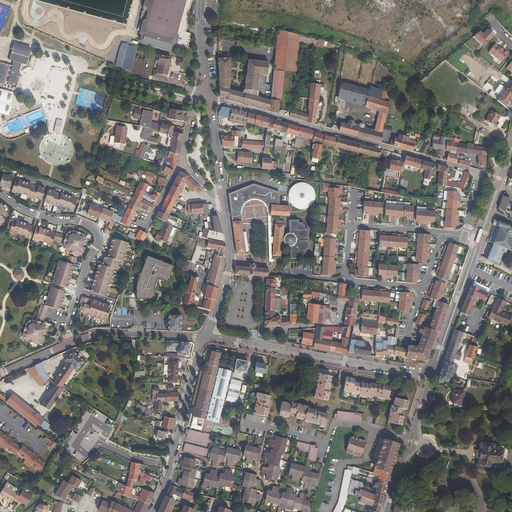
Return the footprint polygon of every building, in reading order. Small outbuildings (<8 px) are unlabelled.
[(190,39),(189,38),(190,34),(184,32),(189,16),(187,16),(191,0),(144,0),(143,6),(145,7),(145,9),(146,11),(144,19),(141,20),(138,32),(139,37),(169,44),(169,47),(184,51),(186,51),(186,50),(186,49),(187,48),(187,47),(187,46),(188,44),(189,42),(188,41),(190,39)] [(295,70),(296,41),(297,34),(277,28),(277,32),(276,46),(273,67),(295,70)] [(314,46),(316,39),(297,34),(296,41),(314,46)] [(119,47),(112,67),(118,69),(126,45),(127,45),(121,43),(119,47)] [(20,63),(26,65),(31,49),(14,44),(9,60),(13,62),(12,66),(0,63),(0,64),(0,83),(4,85),(5,82),(14,84),(20,63)] [(501,62),(507,54),(498,47),(495,44),(488,52),(501,62)] [(155,64),(158,65),(157,71),(156,74),(163,75),(167,76),(170,58),(157,55),(155,64)] [(230,57),(219,58),(219,78),(228,78),(231,78),(230,69),(226,69),(226,67),(230,67),(230,57)] [(254,73),(246,72),(246,75),(245,75),(245,82),(246,82),(246,85),(249,85),(248,86),(256,88),(258,73),(265,74),(266,61),(248,59),(247,69),(254,70),(254,73)] [(283,73),(273,70),(270,99),(279,101),(281,101),(283,73)] [(220,96),(229,98),(231,89),(229,89),(228,78),(219,78),(220,96)] [(368,96),(369,90),(340,82),(337,99),(365,107),(368,96)] [(311,83),(309,100),(316,101),(318,90),(321,90),(322,86),(311,83)] [(368,96),(389,103),(391,93),(370,87),(369,90),(368,96)] [(14,92),(0,88),(0,100),(11,103),(14,92)] [(243,101),(245,92),(243,92),(231,89),(229,98),(228,100),(242,104),(243,101)] [(252,94),(245,92),(243,101),(249,103),(250,102),(252,94)] [(270,105),(270,99),(255,95),(257,108),(262,110),(264,110),(264,109),(262,109),(264,103),(270,105)] [(380,142),(389,103),(368,96),(365,107),(379,112),(375,130),(364,127),(362,134),(362,137),(380,142)] [(279,101),(270,99),(270,105),(269,112),(277,114),(278,112),(279,101)] [(308,106),(307,114),(307,120),(307,122),(314,124),(316,101),(309,100),(308,106)] [(222,107),(218,114),(218,116),(230,118),(246,122),(248,113),(222,107)] [(145,127),(150,128),(156,129),(160,130),(161,125),(151,123),(153,113),(136,109),(134,118),(141,120),(140,126),(145,127)] [(170,109),(170,110),(169,115),(168,118),(181,121),(182,112),(170,109)] [(303,113),(290,109),(290,117),(302,121),(303,113)] [(496,123),(500,116),(490,111),(485,122),(496,128),(498,124),(496,123)] [(268,128),(270,119),(248,113),(246,122),(268,128)] [(281,131),(283,123),(274,120),(272,129),(281,131)] [(347,125),(341,123),(339,131),(356,136),(357,133),(359,126),(359,125),(354,124),(354,123),(354,122),(353,121),(352,120),(351,120),(350,120),(349,121),(347,125)] [(169,137),(172,137),(174,128),(174,126),(162,124),(161,125),(160,130),(156,129),(155,132),(159,133),(159,131),(163,132),(163,134),(169,135),(169,137)] [(287,133),(292,134),(295,126),(288,124),(286,133),(287,133)] [(114,143),(124,145),(128,128),(117,126),(114,143)] [(300,128),(295,126),(292,134),(298,136),(300,128)] [(140,139),(145,141),(146,139),(150,128),(145,127),(140,139)] [(149,140),(152,131),(155,132),(156,129),(150,128),(146,139),(149,140)] [(183,130),(174,128),(172,137),(182,139),(183,130)] [(481,129),(479,134),(487,137),(489,132),(481,129)] [(222,143),(222,147),(229,147),(233,147),(234,137),(240,137),(241,131),(232,131),(231,137),(221,136),(222,143)] [(407,131),(406,137),(404,149),(418,153),(423,140),(421,139),(420,139),(418,138),(416,138),(415,141),(409,139),(410,133),(409,133),(409,132),(407,131)] [(323,145),(325,136),(315,132),(312,142),(322,145),(323,145)] [(436,155),(440,156),(442,150),(445,138),(437,136),(438,133),(435,133),(432,147),(439,149),(439,150),(438,150),(436,155)] [(391,140),(389,145),(404,149),(406,137),(400,135),(399,138),(395,137),(394,141),(391,140)] [(330,146),(335,147),(337,138),(325,136),(323,145),(330,146)] [(182,139),(172,137),(169,137),(167,146),(171,148),(170,152),(179,154),(182,139)] [(377,157),(379,149),(337,138),(335,147),(356,152),(355,155),(358,156),(359,153),(377,157)] [(457,160),(456,152),(457,143),(458,139),(456,139),(452,138),(451,139),(445,138),(442,150),(449,151),(446,161),(457,163),(457,160)] [(276,139),(276,140),(275,146),(274,149),(273,155),(279,156),(280,156),(282,142),(281,141),(276,139)] [(429,143),(426,142),(423,140),(418,153),(425,155),(429,143)] [(456,152),(466,153),(467,145),(457,143),(456,152)] [(473,154),(478,155),(479,147),(473,146),(473,145),(468,143),(467,145),(466,153),(473,154)] [(312,158),(319,160),(322,147),(316,145),(312,158)] [(486,156),(487,148),(479,147),(478,155),(486,156)] [(250,163),(251,153),(238,152),(237,162),(250,163)] [(289,157),(286,157),(285,163),(291,164),(294,152),(290,152),(289,157)] [(478,165),(485,167),(486,165),(486,156),(478,155),(478,165)] [(420,172),(420,174),(425,175),(426,170),(421,169),(423,161),(406,156),(404,164),(418,168),(417,171),(420,172)] [(177,164),(178,160),(168,157),(167,159),(166,166),(174,170),(177,164)] [(263,158),(262,169),(275,170),(277,162),(272,161),(272,159),(268,158),(263,158)] [(431,172),(433,164),(423,161),(421,169),(426,170),(431,172)] [(165,167),(164,169),(159,167),(159,170),(170,176),(173,171),(165,167)] [(143,172),(139,170),(137,174),(139,175),(137,181),(140,182),(141,179),(144,180),(144,181),(151,183),(153,178),(154,178),(155,177),(156,176),(154,175),(154,174),(143,171),(143,172)] [(447,173),(439,171),(437,185),(453,188),(453,184),(450,183),(449,184),(445,184),(447,173)] [(174,181),(184,184),(185,182),(188,176),(179,172),(174,181)] [(467,180),(468,176),(469,174),(464,172),(462,180),(459,189),(463,190),(466,180),(467,180)] [(2,184),(6,186),(5,187),(9,188),(12,176),(9,175),(8,176),(2,174),(0,180),(0,186),(2,187),(2,184)] [(188,176),(185,182),(192,190),(194,188),(197,185),(188,176)] [(157,182),(164,185),(167,180),(159,177),(157,182)] [(15,192),(20,193),(24,182),(21,181),(21,183),(17,182),(18,181),(14,179),(10,192),(14,193),(15,192)] [(184,184),(174,181),(172,185),(181,190),(184,184)] [(27,197),(30,198),(34,186),(31,184),(30,186),(27,185),(28,183),(24,182),(20,193),(27,195),(27,197)] [(140,182),(137,188),(152,196),(153,194),(149,192),(149,193),(147,192),(145,191),(147,186),(140,182)] [(289,199),(291,204),(293,206),(296,208),(301,209),(304,209),(307,208),(310,206),(312,204),(314,201),(314,198),(314,193),(313,190),(312,188),(310,186),(307,184),(304,183),(299,183),(294,186),(290,190),(289,193),(289,196),(289,199)] [(167,195),(176,199),(181,190),(172,185),(167,195)] [(262,199),(267,189),(254,185),(251,185),(245,187),(249,197),(251,197),(252,197),(254,197),(255,197),(257,197),(259,198),(261,198),(262,199)] [(329,198),(330,198),(339,199),(340,197),(342,197),(343,191),(341,191),(341,187),(332,185),(332,188),(330,188),(329,198)] [(37,188),(37,187),(34,186),(30,198),(33,199),(34,198),(41,200),(44,188),(41,187),(40,189),(37,188)] [(232,221),(240,221),(238,214),(238,212),(238,210),(240,205),(242,202),(243,201),(244,200),(245,199),(247,199),(248,198),(249,197),(245,187),(228,194),(229,198),(232,221)] [(153,194),(152,196),(137,188),(135,192),(134,194),(142,198),(143,196),(152,201),(152,200),(155,202),(160,194),(155,191),(153,194)] [(53,205),(57,193),(54,192),(53,193),(50,192),(51,190),(48,189),(44,201),(50,203),(50,204),(53,205)] [(262,199),(263,200),(265,201),(266,203),(267,204),(268,206),(269,207),(269,209),(270,211),(270,213),(270,214),(288,216),(288,207),(278,206),(278,202),(278,193),(267,189),(262,199)] [(443,200),(447,201),(460,202),(460,198),(459,198),(459,195),(458,195),(458,192),(444,191),(443,200)] [(57,205),(64,207),(67,195),(64,194),(63,196),(60,196),(60,194),(57,193),(53,205),(57,206),(57,205)] [(134,195),(132,199),(144,205),(150,207),(151,208),(153,205),(142,199),(142,198),(134,194),(134,195)] [(70,199),(70,196),(67,195),(64,207),(69,209),(69,211),(72,212),(76,199),(73,198),(73,200),(70,199)] [(172,209),(176,200),(176,199),(167,195),(164,201),(165,201),(168,203),(166,207),(171,210),(173,211),(174,210),(172,209)] [(509,198),(503,196),(498,208),(504,212),(509,198)] [(341,199),(339,199),(330,198),(330,207),(342,208),(343,203),(341,202),(341,199)] [(125,203),(129,204),(138,208),(138,207),(142,209),(144,205),(132,199),(130,202),(126,201),(125,203)] [(447,201),(446,210),(457,211),(457,207),(458,207),(458,205),(460,205),(460,202),(447,201)] [(367,216),(373,216),(374,203),(365,202),(364,213),(367,213),(367,216)] [(383,204),(374,203),(373,216),(377,217),(377,215),(379,216),(379,214),(382,215),(383,204)] [(199,213),(203,213),(203,204),(202,204),(188,204),(188,214),(197,214),(197,213),(199,213)] [(87,214),(98,219),(102,210),(90,205),(87,214)] [(391,218),(391,219),(394,219),(395,206),(387,205),(386,216),(389,216),(388,217),(391,218)] [(163,206),(159,211),(165,214),(168,215),(170,212),(171,210),(166,207),(163,206)] [(401,217),(404,217),(405,207),(395,206),(394,219),(398,219),(398,218),(401,219),(401,217)] [(342,215),(342,208),(330,207),(329,216),(339,217),(339,215),(342,215)] [(413,221),(414,208),(405,207),(404,217),(407,218),(407,219),(409,219),(409,220),(413,221)] [(456,213),(457,211),(446,210),(445,219),(458,220),(458,216),(457,216),(457,214),(456,213)] [(162,221),(165,214),(159,211),(155,217),(162,221)] [(421,224),(425,225),(426,211),(417,211),(416,221),(419,222),(419,223),(421,223),(421,224)] [(431,222),(434,223),(435,218),(435,212),(426,211),(425,225),(431,225),(431,222)] [(209,230),(222,234),(218,216),(210,216),(210,222),(207,222),(209,230)] [(339,220),(339,217),(329,216),(328,225),(341,227),(341,223),(340,223),(340,221),(339,220)] [(114,221),(129,227),(132,220),(124,217),(122,219),(116,217),(115,219),(114,221)] [(458,220),(445,219),(444,228),(455,229),(455,225),(456,225),(457,223),(458,223),(458,220)] [(18,234),(22,222),(19,222),(19,224),(16,223),(16,221),(12,220),(8,233),(12,234),(13,232),(18,234)] [(285,244),(286,245),(289,247),(290,259),(299,259),(299,257),(301,257),(303,256),(304,255),(305,253),(305,250),(308,250),(307,241),(305,240),(305,239),(307,238),(307,229),(304,229),(304,227),(303,225),(302,223),(301,223),(298,223),(297,220),(288,221),(288,226),(289,233),(287,234),(284,237),(283,237),(282,241),(284,241),(284,243),(285,244)] [(490,242),(507,249),(511,251),(511,226),(509,226),(509,225),(494,220),(493,225),(496,226),(490,242)] [(240,221),(232,221),(237,254),(249,252),(246,237),(243,237),(243,233),(241,221),(240,221)] [(25,223),(22,222),(18,234),(25,236),(24,238),(28,239),(32,227),(28,225),(28,227),(25,226),(25,223)] [(175,228),(164,223),(160,233),(157,232),(155,238),(166,242),(169,235),(172,236),(175,228)] [(281,257),(282,241),(283,237),(284,225),(275,224),(272,256),(281,257)] [(340,231),(341,227),(328,225),(327,235),(337,236),(338,233),(339,233),(339,231),(340,231)] [(36,240),(41,242),(45,230),(42,229),(41,231),(38,230),(39,229),(36,228),(32,240),(35,241),(36,240)] [(51,246),(52,240),(54,234),(51,233),(51,234),(48,233),(48,231),(45,230),(41,242),(48,244),(47,245),(51,246)] [(140,230),(136,239),(142,241),(143,241),(144,238),(147,234),(140,230)] [(222,234),(209,230),(208,230),(207,237),(223,241),(223,235),(222,234)] [(74,241),(82,244),(85,245),(87,240),(84,235),(72,231),(66,234),(62,246),(65,251),(78,255),(83,252),(85,248),(81,247),(73,244),(74,241)] [(357,236),(357,240),(370,241),(371,232),(360,232),(360,234),(359,234),(359,236),(357,236)] [(62,235),(55,233),(54,234),(52,240),(60,243),(62,235)] [(384,234),(380,234),(379,242),(379,247),(388,248),(389,237),(386,237),(386,236),(384,235),(384,234)] [(418,234),(417,244),(428,244),(428,241),(430,241),(430,239),(431,239),(431,235),(418,234)] [(388,248),(397,248),(398,235),(395,235),(395,236),(393,236),(393,237),(389,237),(388,248)] [(397,248),(407,249),(407,243),(408,238),(404,238),(404,237),(402,237),(402,236),(398,235),(397,248)] [(216,255),(225,258),(224,243),(208,240),(206,239),(199,237),(198,241),(208,244),(207,248),(219,250),(218,252),(217,252),(216,255)] [(121,261),(127,243),(113,239),(107,257),(119,261),(121,261)] [(325,239),(325,248),(338,249),(338,246),(337,245),(337,243),(335,243),(336,240),(325,239)] [(359,247),(359,249),(369,250),(370,241),(357,240),(357,244),(358,244),(358,246),(359,247)] [(507,249),(490,242),(489,247),(491,247),(486,259),(498,264),(503,252),(505,253),(507,249)] [(445,248),(444,251),(456,255),(457,253),(461,254),(463,248),(449,243),(448,246),(447,246),(446,249),(445,248)] [(427,247),(428,244),(417,244),(416,253),(430,253),(430,250),(429,250),(429,247),(427,247)] [(325,248),(324,257),(334,258),(335,255),(336,255),(336,253),(337,253),(338,249),(325,248)] [(356,255),(355,258),(368,259),(369,250),(359,249),(358,253),(357,253),(357,255),(356,255)] [(444,257),(443,260),(453,264),(456,255),(444,251),(442,254),(444,255),(443,257),(444,257)] [(225,258),(216,255),(207,252),(203,266),(206,267),(207,264),(213,265),(210,279),(220,281),(222,272),(225,258)] [(430,253),(416,253),(416,262),(426,263),(426,259),(428,259),(428,257),(429,257),(430,253)] [(135,290),(135,297),(152,299),(153,286),(156,277),(158,273),(162,275),(161,279),(166,281),(173,266),(147,254),(136,282),(135,290)] [(75,258),(68,255),(66,263),(73,265),(75,258)] [(107,257),(106,257),(105,256),(102,265),(113,269),(116,270),(119,261),(107,257)] [(324,257),(323,267),(336,268),(336,264),(335,264),(335,262),(334,262),(334,258),(324,257)] [(357,268),(358,268),(367,268),(368,259),(355,258),(355,262),(356,262),(356,265),(357,265),(357,268)] [(439,265),(438,268),(450,272),(453,264),(443,260),(442,263),(441,262),(440,265),(439,265)] [(66,263),(59,261),(52,283),(66,288),(73,265),(66,263)] [(248,268),(236,267),(235,275),(251,276),(268,277),(268,269),(257,268),(257,265),(254,265),(254,263),(253,263),(252,265),(248,264),(248,268)] [(408,264),(407,274),(420,275),(420,272),(419,271),(419,269),(418,269),(418,265),(408,264)] [(73,265),(66,288),(67,288),(74,265),(73,265)] [(97,273),(110,278),(113,269),(102,265),(101,265),(99,265),(97,273)] [(379,266),(379,269),(378,276),(382,277),(382,278),(384,278),(384,280),(387,280),(388,267),(379,266)] [(336,272),(336,268),(323,267),(322,276),(333,277),(333,274),(334,274),(334,272),(336,272)] [(394,278),(397,278),(397,273),(398,267),(388,267),(387,280),(391,280),(391,279),(394,279),(394,278)] [(368,278),(368,269),(367,268),(358,268),(358,271),(356,271),(355,277),(368,278)] [(438,274),(437,278),(447,281),(450,272),(438,268),(437,271),(438,271),(437,274),(438,274)] [(105,296),(110,278),(97,273),(91,292),(105,296)] [(419,278),(420,275),(407,274),(406,283),(416,284),(416,281),(418,281),(418,279),(419,278)] [(193,287),(195,280),(189,277),(187,286),(187,288),(193,289),(193,287)] [(220,281),(210,279),(208,286),(218,289),(220,281)] [(266,287),(275,288),(276,283),(274,283),(274,280),(270,279),(267,279),(266,287)] [(218,289),(208,286),(205,286),(195,280),(193,287),(204,292),(205,290),(208,291),(207,292),(206,292),(205,297),(206,297),(205,304),(213,306),(214,303),(218,289)] [(434,284),(433,283),(433,285),(432,285),(430,288),(443,293),(446,284),(436,281),(434,284)] [(338,296),(338,300),(347,301),(348,297),(344,296),(345,286),(345,284),(341,284),(339,283),(338,296)] [(65,292),(50,287),(45,306),(48,306),(59,310),(65,292)] [(479,290),(470,287),(462,309),(460,313),(467,316),(471,307),(475,298),(484,302),(488,294),(479,290)] [(430,295),(429,298),(434,300),(439,302),(443,293),(430,288),(429,292),(430,293),(429,295),(430,295)] [(362,302),(371,303),(372,292),(368,291),(369,289),(363,289),(362,302)] [(303,299),(309,298),(311,299),(311,296),(312,291),(306,290),(303,291),(303,299)] [(371,303),(380,303),(381,290),(375,290),(375,292),(372,292),(371,303)] [(389,304),(389,301),(390,293),(387,293),(387,291),(381,290),(380,303),(389,304)] [(185,304),(196,307),(198,302),(193,301),(193,302),(192,301),(194,295),(191,294),(186,292),(184,297),(182,305),(184,306),(185,304)] [(410,296),(410,293),(400,292),(399,301),(412,303),(413,297),(410,296)] [(265,310),(274,310),(279,310),(281,310),(281,303),(281,300),(277,299),(277,297),(275,297),(275,294),(266,293),(265,310)] [(328,305),(336,306),(336,302),(334,301),(335,297),(329,295),(328,299),(328,305)] [(89,310),(86,309),(87,306),(89,300),(81,297),(79,304),(81,304),(79,308),(82,314),(87,315),(89,310)] [(505,302),(497,298),(488,318),(501,324),(502,323),(507,326),(511,317),(501,312),(505,302)] [(448,304),(439,302),(434,300),(432,307),(436,308),(445,312),(448,304)] [(87,315),(105,321),(110,307),(91,301),(90,307),(89,310),(87,315)] [(412,309),(412,303),(399,301),(398,311),(400,311),(409,312),(409,308),(412,309)] [(308,306),(307,324),(317,323),(318,308),(318,305),(310,303),(309,303),(308,306)] [(48,306),(45,306),(40,304),(36,318),(43,320),(48,306)] [(433,315),(443,318),(445,312),(436,308),(433,315)] [(280,314),(279,314),(279,310),(274,310),(274,314),(273,315),(273,317),(271,317),(270,320),(265,321),(264,327),(268,327),(274,327),(280,326),(280,317),(280,314)] [(274,310),(265,310),(265,321),(270,320),(271,317),(273,317),(273,315),(274,314),(274,310)] [(164,324),(167,331),(180,332),(181,315),(168,314),(164,324)] [(431,321),(441,325),(443,318),(433,315),(431,321)] [(285,317),(280,317),(280,326),(290,325),(290,319),(285,319),(285,317)] [(44,337),(41,336),(33,333),(34,330),(42,333),(45,334),(47,330),(44,324),(32,320),(26,323),(22,336),(25,341),(38,345),(43,342),(44,337)] [(376,335),(378,324),(362,320),(360,332),(376,335)] [(431,321),(429,328),(436,331),(438,332),(441,325),(431,321)] [(317,329),(316,335),(313,348),(346,354),(350,327),(317,327),(317,329)] [(416,359),(425,361),(436,331),(429,328),(424,327),(423,330),(420,329),(419,331),(419,333),(422,334),(417,347),(408,346),(408,349),(406,356),(417,358),(416,359)] [(473,337),(455,330),(450,342),(458,345),(462,335),(466,336),(466,338),(472,340),(473,337)] [(301,344),(312,346),(314,335),(313,334),(303,333),(301,344)] [(349,352),(370,356),(371,347),(364,346),(365,344),(363,343),(363,341),(354,339),(354,335),(352,335),(349,352)] [(388,341),(388,345),(394,346),(395,344),(396,344),(397,338),(395,337),(388,336),(388,341)] [(179,346),(179,347),(177,354),(185,356),(187,356),(190,345),(189,342),(171,341),(171,347),(175,347),(175,346),(179,346)] [(387,354),(388,345),(388,341),(383,341),(383,343),(375,343),(375,355),(386,356),(387,354)] [(459,356),(460,353),(456,352),(458,345),(450,342),(447,353),(455,355),(455,354),(459,356)] [(406,356),(408,349),(394,346),(388,345),(387,354),(401,357),(400,358),(403,359),(403,357),(405,358),(406,356)] [(475,355),(477,347),(470,345),(464,363),(471,365),(472,361),(473,361),(475,355)] [(72,352),(64,360),(67,362),(73,368),(76,371),(84,362),(79,358),(77,355),(72,352)] [(227,372),(223,371),(224,369),(219,368),(219,369),(217,369),(220,354),(212,352),(211,354),(209,353),(191,427),(202,430),(204,420),(206,413),(208,414),(211,401),(223,404),(224,398),(227,399),(226,401),(237,404),(239,394),(238,394),(239,391),(240,391),(242,382),(232,379),(233,373),(231,372),(231,371),(227,370),(227,372)] [(455,355),(447,353),(445,357),(453,360),(454,359),(459,361),(461,356),(459,356),(455,354),(455,355)] [(139,356),(137,367),(138,367),(140,360),(142,361),(144,361),(145,361),(146,357),(139,356)] [(234,370),(246,373),(248,362),(237,360),(234,370)] [(441,372),(450,375),(453,377),(454,377),(457,366),(452,364),(444,361),(441,372)] [(35,367),(39,375),(40,376),(42,376),(44,375),(45,376),(43,377),(46,383),(50,380),(46,374),(47,373),(42,365),(41,362),(34,365),(35,367)] [(67,362),(54,384),(55,385),(64,391),(67,388),(64,385),(73,368),(67,362)] [(168,372),(177,372),(178,362),(169,362),(168,372)] [(255,372),(264,374),(265,370),(265,366),(266,365),(256,363),(255,372)] [(32,378),(39,375),(35,367),(28,370),(32,378)] [(134,377),(144,377),(144,373),(142,372),(137,372),(138,367),(136,367),(134,377)] [(177,372),(168,372),(167,380),(165,380),(165,382),(176,383),(176,382),(177,372)] [(450,375),(441,372),(438,379),(442,380),(441,382),(443,382),(444,381),(448,382),(450,375)] [(331,385),(330,384),(331,376),(318,373),(316,381),(317,382),(314,397),(327,400),(330,392),(329,392),(331,385)] [(383,384),(383,383),(375,382),(375,384),(370,382),(370,384),(361,382),(362,381),(355,380),(355,379),(346,377),(343,391),(359,395),(359,397),(366,398),(367,397),(372,398),(373,397),(388,400),(391,386),(383,384)] [(455,384),(465,388),(467,382),(457,378),(455,384)] [(65,391),(64,391),(55,385),(40,406),(48,411),(62,393),(63,393),(65,391)] [(453,403),(453,408),(466,409),(466,404),(463,404),(464,391),(453,390),(453,396),(452,402),(452,403),(453,403)] [(158,392),(151,391),(150,391),(149,396),(150,396),(150,400),(153,401),(153,405),(155,405),(154,410),(161,412),(162,400),(157,400),(158,392)] [(157,400),(162,400),(167,401),(167,393),(158,392),(157,400)] [(271,401),(269,401),(270,396),(257,392),(255,397),(256,398),(253,414),(267,417),(268,409),(270,409),(271,401)] [(167,393),(167,401),(177,401),(178,394),(167,393)] [(0,394),(0,397),(7,403),(8,401),(0,394)] [(19,413),(32,423),(35,426),(37,423),(40,425),(44,420),(13,395),(8,401),(7,403),(19,413)] [(406,410),(408,401),(395,398),(393,406),(391,406),(388,422),(401,425),(403,417),(402,417),(403,409),(406,410)] [(204,420),(218,423),(223,404),(211,401),(208,414),(206,413),(204,420)] [(319,425),(319,427),(324,428),(328,414),(322,413),(323,410),(316,409),(315,410),(307,407),(307,406),(291,403),(290,404),(282,402),(279,415),(288,418),(289,415),(295,417),(295,418),(304,420),(303,421),(319,425)] [(144,413),(146,407),(137,404),(135,409),(144,413)] [(363,419),(362,419),(362,414),(337,412),(336,414),(336,419),(363,422),(363,419)] [(163,421),(160,421),(159,426),(173,430),(175,419),(173,419),(164,416),(163,421)] [(156,437),(164,439),(166,432),(158,430),(156,437)] [(188,431),(187,436),(186,437),(209,443),(211,435),(188,430),(188,431)] [(38,458),(39,457),(36,455),(35,457),(32,454),(32,453),(23,446),(21,448),(13,442),(14,441),(12,439),(10,441),(7,439),(8,438),(0,431),(0,443),(0,444),(0,447),(4,451),(6,449),(15,455),(17,453),(25,460),(23,462),(29,467),(31,464),(40,471),(45,464),(38,458)] [(283,453),(286,439),(276,436),(275,440),(270,439),(269,445),(273,446),(273,450),(271,450),(270,454),(265,452),(263,459),(268,460),(267,464),(269,464),(268,468),(263,467),(262,473),(267,474),(266,478),(276,481),(279,467),(278,466),(281,452),(283,453)] [(346,452),(361,456),(365,441),(361,439),(360,442),(357,442),(358,438),(351,436),(346,452)] [(376,461),(384,438),(379,437),(371,459),(376,461)] [(399,444),(395,442),(384,438),(376,461),(375,464),(373,468),(375,469),(375,468),(390,474),(399,444)] [(310,447),(310,444),(298,441),(295,449),(309,453),(310,447)] [(208,450),(185,444),(183,451),(206,457),(208,450)] [(494,445),(479,444),(476,465),(491,467),(491,465),(501,466),(503,449),(493,448),(494,445)] [(246,462),(252,464),(253,458),(257,459),(260,449),(246,445),(243,456),(247,457),(246,462)] [(315,448),(310,447),(309,453),(307,460),(315,462),(318,449),(315,448)] [(213,459),(212,464),(215,465),(219,449),(212,448),(209,458),(213,459)] [(234,461),(238,462),(240,451),(227,448),(226,451),(219,449),(215,465),(218,466),(220,460),(223,461),(224,458),(228,459),(227,464),(233,466),(234,461)] [(193,469),(195,460),(185,457),(184,461),(181,460),(179,466),(182,467),(181,472),(183,473),(182,479),(179,479),(178,484),(191,487),(196,470),(193,469)] [(144,465),(163,470),(165,463),(142,458),(141,460),(139,460),(138,464),(144,465)] [(312,483),(315,484),(318,474),(304,471),(304,467),(291,464),(288,474),(292,475),(291,480),(297,481),(298,476),(302,477),(301,481),(305,482),(304,487),(310,488),(312,483)] [(375,468),(375,469),(373,473),(373,474),(379,476),(379,478),(388,481),(390,474),(375,468)] [(216,476),(217,471),(211,469),(209,475),(205,473),(203,484),(217,487),(218,484),(232,487),(234,477),(231,476),(232,471),(226,470),(224,474),(220,474),(220,477),(216,476)] [(347,493),(350,478),(352,472),(352,470),(346,469),(338,502),(333,511),(340,511),(343,506),(344,503),(347,493)] [(137,475),(128,472),(125,486),(132,488),(133,480),(135,480),(137,475)] [(260,480),(255,479),(256,475),(246,473),(242,487),(246,487),(242,501),(253,504),(254,500),(259,501),(260,495),(255,494),(256,490),(253,489),(254,485),(258,486),(260,480)] [(63,500),(72,486),(77,488),(81,481),(72,476),(68,483),(63,481),(54,495),(63,500)] [(149,484),(157,486),(159,480),(155,479),(156,478),(154,477),(153,479),(151,478),(150,481),(149,482),(149,484)] [(349,493),(361,497),(367,499),(374,501),(375,495),(373,495),(360,490),(356,489),(358,485),(362,485),(363,482),(361,482),(350,478),(347,493),(349,493)] [(373,486),(372,488),(376,490),(384,493),(387,484),(378,481),(377,484),(375,483),(374,487),(373,486)] [(131,495),(132,488),(125,486),(120,483),(118,493),(123,496),(130,498),(131,495)] [(170,485),(166,495),(172,498),(173,494),(182,497),(183,496),(187,497),(186,499),(190,500),(193,493),(170,485)] [(5,486),(0,494),(5,498),(9,500),(9,499),(13,502),(14,499),(17,494),(14,492),(14,491),(5,486)] [(293,495),(294,490),(287,488),(286,493),(282,492),(282,494),(278,493),(279,488),(273,486),(271,491),(268,491),(265,501),(279,504),(280,503),(294,506),(293,508),(308,511),(310,501),(306,500),(307,495),(301,493),(300,498),(296,497),(296,496),(293,495)] [(140,497),(138,500),(139,501),(148,503),(154,493),(143,489),(140,497)] [(17,494),(14,499),(19,502),(20,501),(24,503),(27,505),(33,496),(23,490),(22,493),(19,491),(17,494)] [(75,493),(71,500),(78,503),(82,497),(75,493)] [(375,493),(375,495),(374,501),(373,502),(381,505),(383,496),(375,493)] [(168,511),(175,500),(175,499),(172,498),(166,495),(164,499),(157,511),(168,511)] [(378,511),(381,505),(373,502),(374,501),(367,499),(365,503),(370,505),(372,506),(371,508),(369,508),(368,510),(366,511),(378,511)] [(97,511),(98,511),(129,511),(130,511),(111,501),(109,505),(99,500),(95,507),(99,509),(97,511)] [(133,511),(130,511),(129,511),(144,511),(148,505),(139,501),(133,511)] [(60,511),(63,504),(56,502),(53,511),(60,511)]
